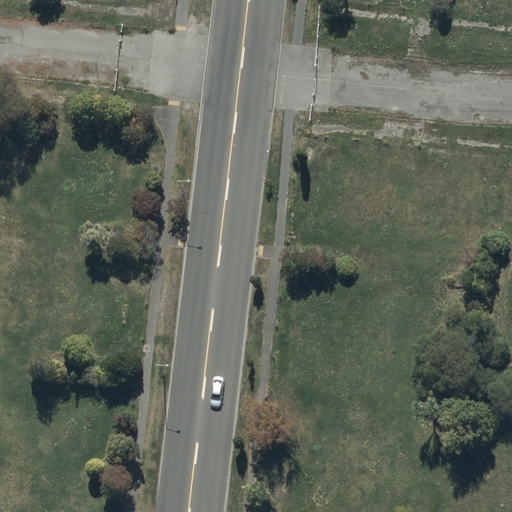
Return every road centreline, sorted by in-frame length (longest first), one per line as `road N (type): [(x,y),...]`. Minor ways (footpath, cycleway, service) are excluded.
road 1 (tertiary): [(254,0),(187,511)]
road 2 (track): [(0,44),(511,96)]
